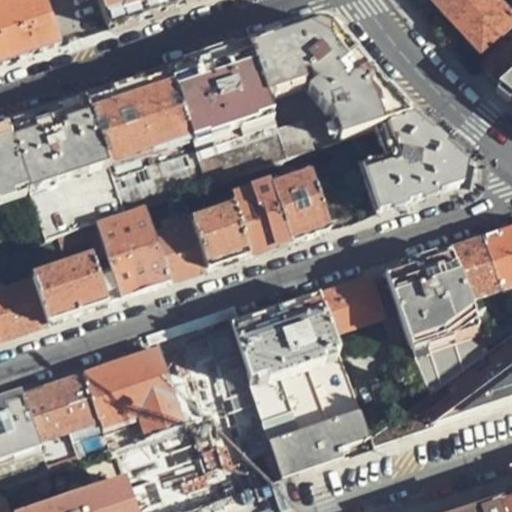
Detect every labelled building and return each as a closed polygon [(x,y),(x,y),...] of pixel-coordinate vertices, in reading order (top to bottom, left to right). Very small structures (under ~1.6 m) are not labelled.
[(45,0),(29,0),(0,10),(0,67),(27,59),(62,47),(45,0)] [(146,18),(181,6),(178,0),(97,0),(109,31),(146,18)] [(511,26),(511,21),(493,0),(431,0),(456,29),(479,56),(511,26)] [(264,169),(304,154),(350,139),(374,130),(408,119),(358,61),(340,39),(332,29),(312,24),(231,52),(168,73),(205,189),(223,182),(264,169)] [(502,42),(478,64),(495,83),(511,69),(511,38),(505,45),(502,42)] [(205,189),(168,73),(130,86),(84,102),(87,110),(106,167),(122,218),(143,210),(183,196),(205,189)] [(511,74),(496,88),(511,101),(511,74)] [(8,136),(26,192),(28,193),(106,167),(87,110),(49,123),(8,136)] [(360,170),(377,217),(418,203),(457,190),(455,171),(431,144),(408,119),(374,130),(382,150),(389,148),(393,160),(360,170)] [(0,200),(23,193),(26,192),(8,136),(6,128),(0,130),(0,200)] [(312,179),(311,177),(271,191),(272,193),(291,246),(310,239),(331,232),(312,179)] [(272,193),(231,205),(233,210),(249,260),(270,253),(291,246),(272,193)] [(98,276),(108,307),(140,297),(169,287),(153,237),(143,210),(122,218),(96,227),(110,272),(98,276)] [(249,260),(233,210),(191,225),(207,274),(228,267),(249,260)] [(207,274),(191,225),(173,232),(153,237),(169,287),(189,280),(207,274)] [(97,261),(33,281),(34,285),(48,327),(77,317),(108,307),(98,276),(110,272),(96,227),(84,231),(93,257),(96,256),(97,261)] [(511,233),(481,243),(499,291),(511,286),(511,233)] [(449,254),(467,302),(499,291),(481,243),(466,249),(449,254)] [(477,330),(467,302),(449,254),(417,265),(383,276),(397,314),(425,394),(428,399),(487,355),(477,330)] [(379,321),(365,283),(340,291),(316,299),(330,338),(379,321)] [(48,327),(34,285),(0,296),(0,343),(21,336),(48,327)] [(259,415),(283,481),(315,470),(343,461),(339,451),(367,441),(330,338),(316,299),(274,314),(229,329),(246,377),(256,404),(259,415)] [(198,340),(169,350),(186,398),(246,377),(229,329),(198,340)] [(511,342),(508,340),(492,352),(487,355),(428,399),(367,442),(372,451),(435,429),(457,411),(511,369),(511,342)] [(84,378),(110,454),(114,453),(184,428),(158,353),(121,366),(84,378)] [(511,369),(457,411),(435,429),(464,419),(473,416),(511,402),(511,369)] [(20,400),(48,475),(110,454),(84,378),(54,389),(20,400)] [(0,491),(2,491),(48,475),(20,400),(0,407),(0,491)] [(193,426),(184,428),(114,453),(135,511),(192,511),(283,481),(259,415),(197,437),(193,426)] [(48,475),(2,491),(6,500),(9,511),(51,511),(126,487),(114,453),(110,454),(48,475)] [(134,511),(126,487),(51,511),(134,511)] [(0,511),(9,511),(6,500),(0,501),(0,511)]
